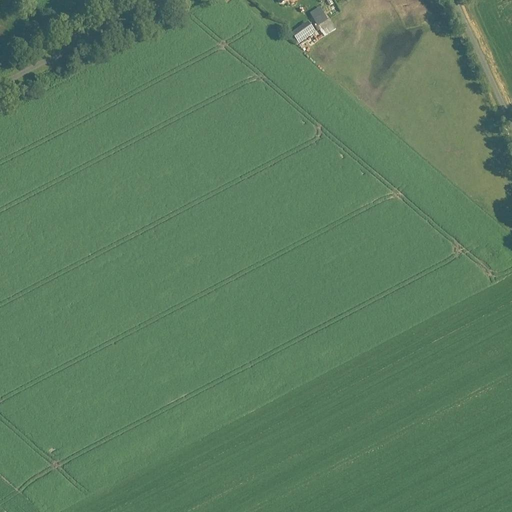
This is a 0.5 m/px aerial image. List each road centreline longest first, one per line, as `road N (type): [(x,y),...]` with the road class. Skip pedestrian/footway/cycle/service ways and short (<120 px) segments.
road 1 (unclassified): [(0,81),(158,0)]
road 2 (unclassified): [(451,0),(511,128)]
